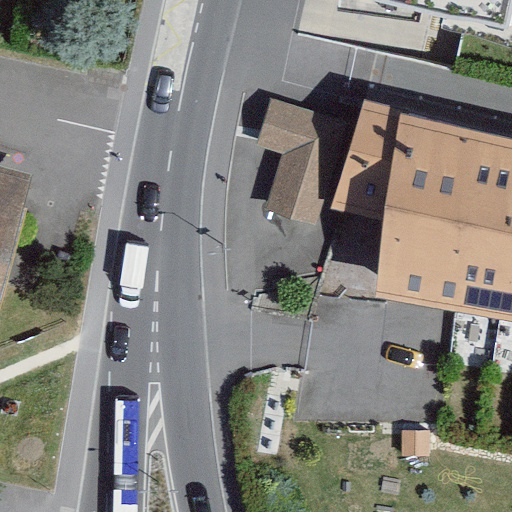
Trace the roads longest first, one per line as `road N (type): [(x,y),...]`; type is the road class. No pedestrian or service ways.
road 1 (tertiary): [(155,296),(195,0)]
road 2 (tertiary): [(205,511),(174,414),(155,296)]
road 3 (tertiary): [(155,296),(126,449)]
